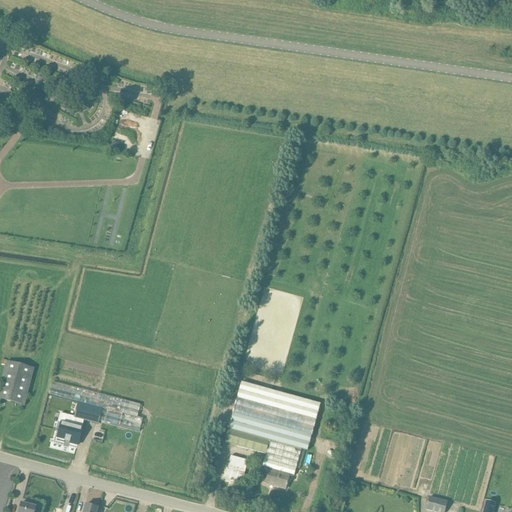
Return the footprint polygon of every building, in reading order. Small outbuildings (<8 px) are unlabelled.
[(34,369),(6,362),(0,384),(0,399),(24,406),(34,369)] [(53,383),(49,395),(78,403),(102,409),(99,422),(103,423),(139,432),(142,419),(137,418),(140,405),(53,383)] [(241,383),(224,443),(266,455),(264,460),(296,469),(301,450),(308,452),(320,405),(241,383)] [(61,423),(57,438),(65,440),(64,442),(69,443),(78,445),(82,429),(82,428),(84,421),(98,425),(99,422),(102,409),(78,403),(74,418),(66,415),(64,424),(61,423)] [(248,460),(229,456),(223,479),(242,483),(248,460)] [(268,470),(264,484),(285,490),(289,476),(294,477),(296,469),(264,460),(262,468),(268,470)] [(429,497),(425,510),(431,511),(444,511),(447,502),(429,497)] [(483,511),(492,511),(495,505),(486,502),(483,511)]
